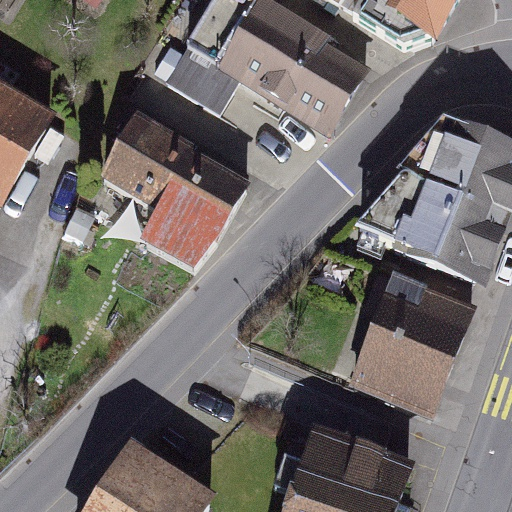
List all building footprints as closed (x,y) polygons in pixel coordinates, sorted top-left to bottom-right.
[(73,0),(113,23),(127,0),(73,0)] [(302,0),(360,31),(377,0),(302,0)] [(488,0),(388,0),(377,20),(454,62),(488,0)] [(345,153),(384,83),(241,5),(202,76),(345,153)] [(63,132),(0,92),(0,52),(4,46),(0,42),(0,221),(4,224),(63,132)] [(210,166),(151,132),(112,199),(170,232),(157,254),(207,283),(254,202),(205,174),(210,166)] [(424,190),(511,221),(511,165),(460,145),(424,190)] [(500,305),(511,275),(511,221),(424,190),(373,253),(500,305)] [(409,296),(362,396),(447,436),(494,336),(409,296)] [(424,511),(435,482),(332,448),(309,511),(424,511)] [(118,511),(235,511),(152,460),(118,511)]
